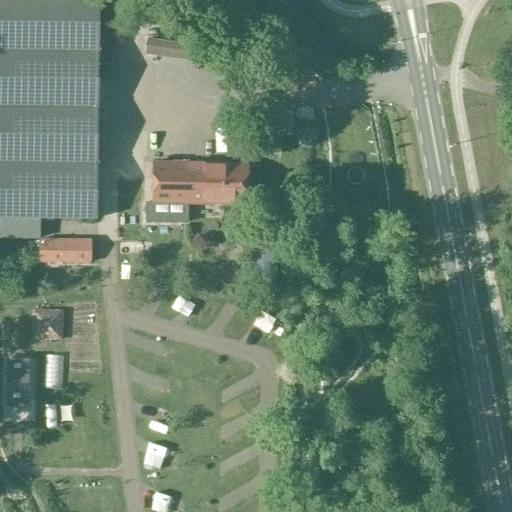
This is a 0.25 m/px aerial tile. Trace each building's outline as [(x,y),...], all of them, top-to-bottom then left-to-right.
[(98,0),(0,0),(0,217),(97,218),(98,108),(98,52),(98,0)] [(110,32),(111,76),(129,75),(128,31),(110,32)] [(246,204),(247,164),(152,163),(152,203),(246,204)] [(89,264),(89,240),(38,239),(38,263),(89,264)] [(27,361),(24,361),(7,360),(6,403),(24,403),(26,403),(27,361)]
